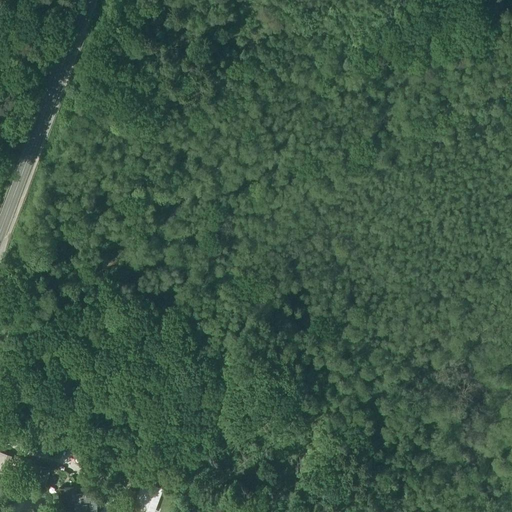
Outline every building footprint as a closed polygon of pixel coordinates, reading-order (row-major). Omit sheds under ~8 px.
[(0,471),(5,474),(12,455),(0,451),(0,471)] [(47,485),(50,466),(35,464),(32,483),(47,485)] [(155,487),(146,484),(140,502),(149,505),(155,487)] [(74,488),(60,489),(60,502),(61,502),(62,511),(75,511),(74,495),(74,488)] [(96,511),(96,493),(74,495),(75,511),(96,511)] [(171,493),(164,511),(165,511),(174,511),(180,496),(171,493)]
